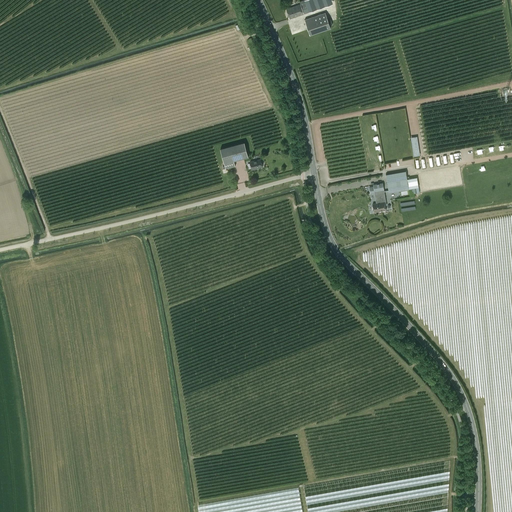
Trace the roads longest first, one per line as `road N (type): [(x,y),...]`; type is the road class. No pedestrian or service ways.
road 1 (secondary): [(477,511),(475,439),(461,394),(435,355),(337,252),(314,173)]
road 2 (unclassified): [(0,249),(314,173)]
road 3 (secondary): [(314,173),(299,98),(258,0)]
